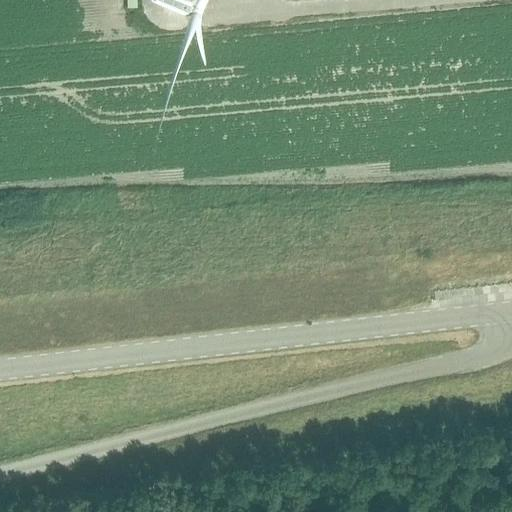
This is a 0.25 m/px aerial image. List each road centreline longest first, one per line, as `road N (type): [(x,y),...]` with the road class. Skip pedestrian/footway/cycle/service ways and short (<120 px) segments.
road 1 (unclassified): [(0,473),(511,342)]
road 2 (tertiary): [(0,371),(511,312)]
